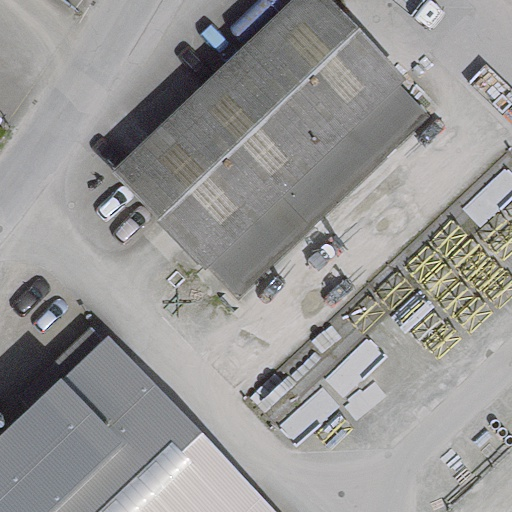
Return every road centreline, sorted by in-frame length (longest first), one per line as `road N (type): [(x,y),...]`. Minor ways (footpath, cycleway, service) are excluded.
road 1 (unknown): [(211,361),(423,141),(511,85)]
road 2 (residential): [(0,190),(109,42)]
